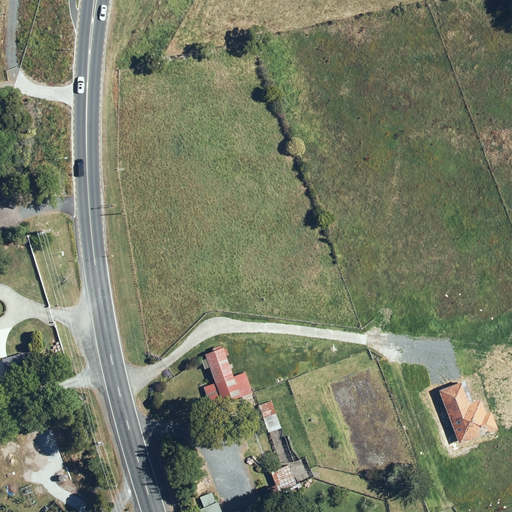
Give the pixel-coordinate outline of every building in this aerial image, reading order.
[(231,378),(224,357),(227,356),(224,349),(221,350),(221,349),(204,355),(205,360),(201,361),(204,370),(208,368),(214,383),(203,387),(210,408),(241,397),(242,401),(250,398),(248,394),(251,393),(244,373),(231,378)] [(0,377),(28,370),(23,353),(14,356),(13,354),(7,356),(7,358),(2,360),(1,358),(0,358),(0,377)] [(284,368),(275,371),(279,384),(288,381),(284,368)] [(258,406),(268,433),(280,428),(270,402),(258,406)] [(270,472),(276,487),(277,487),(280,494),(296,487),(287,465),(270,472)] [(199,483),(209,480),(207,474),(197,478),(199,483)] [(265,490),(269,499),(278,496),(274,486),(265,490)] [(203,508),(197,510),(197,511),(219,511),(215,503),(214,503),(210,493),(199,497),(203,508)]
